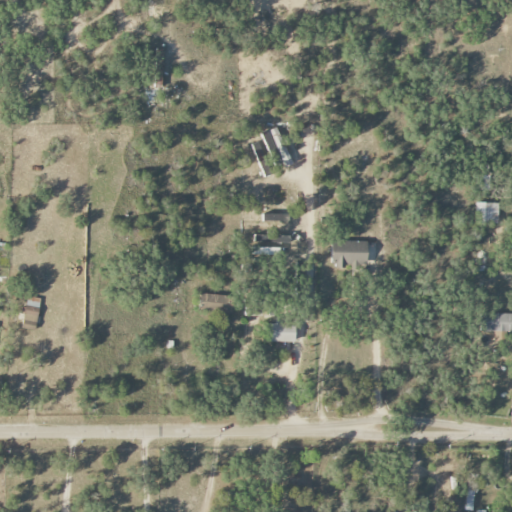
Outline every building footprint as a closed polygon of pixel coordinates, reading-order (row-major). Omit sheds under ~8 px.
[(293,164),(275,127),(261,134),(271,156),(277,153),(284,168),(293,164)] [(252,144),(263,178),(270,175),(260,142),(252,144)] [(477,190),(488,189),(488,175),(477,176),(477,190)] [(497,223),(498,203),(475,202),(474,222),(497,223)] [(259,211),(288,231),(292,226),(263,205),(259,211)] [(245,231),(265,231),(266,224),(245,223),(245,231)] [(252,255),(278,255),(277,238),(252,238),(252,255)] [(367,264),(367,242),(332,241),(332,268),(345,269),(345,264),(367,264)] [(233,312),(233,295),(200,294),(199,312),(233,312)] [(37,328),(38,297),(25,297),(24,327),(37,328)] [(511,313),(483,313),(482,331),(511,331),(511,313)] [(294,342),(295,319),(274,319),(274,323),(262,323),(261,342),(294,342)] [(475,481),(467,481),(465,510),(474,511),(475,481)]
